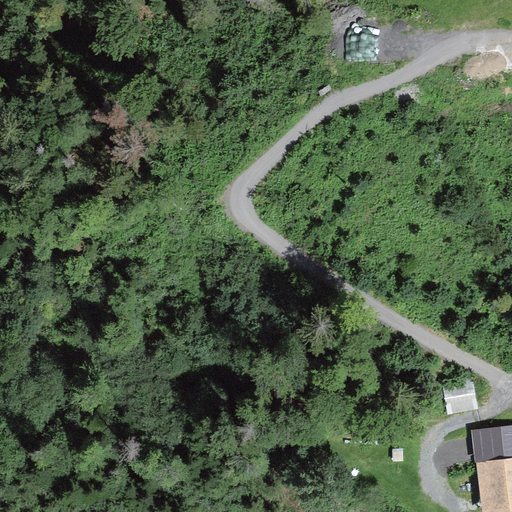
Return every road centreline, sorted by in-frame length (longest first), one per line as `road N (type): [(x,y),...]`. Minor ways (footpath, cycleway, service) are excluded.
road 1 (track): [(458,355),(377,312),(289,250),(260,227),(242,192),(327,104),(458,41),(511,37)]
road 2 (track): [(430,473),(433,435),(492,408),(509,380),(458,355)]
